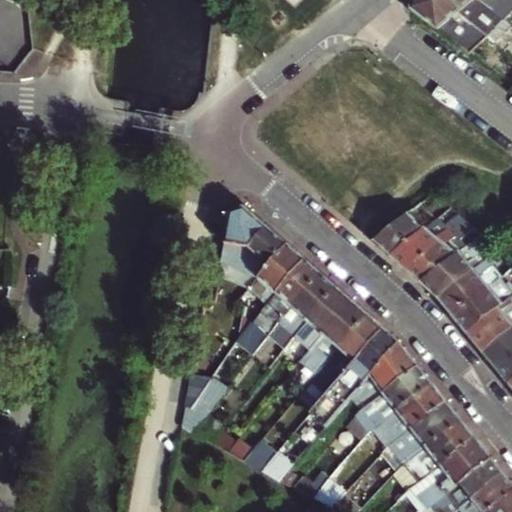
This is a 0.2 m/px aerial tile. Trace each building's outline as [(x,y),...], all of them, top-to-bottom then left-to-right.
[(487,47),(493,39),(442,0),(417,0),(414,13),(477,60),(487,47)] [(511,27),(511,21),(510,20),(483,0),(442,0),(493,39),(499,44),(511,27)] [(511,7),(502,0),(483,0),(510,20),(511,16),(511,7)] [(497,75),(508,62),(487,47),(477,60),(497,75)] [(376,244),(393,259),(440,220),(421,204),(376,244)] [(247,296),(252,291),(290,248),(247,211),(231,215),(223,268),(243,271),(256,272),(240,290),(247,296)] [(445,227),(450,238),(468,223),(460,215),(445,227)] [(393,259),(409,273),(450,238),(445,227),(440,220),(393,259)] [(409,273),(425,286),(463,252),(457,245),(477,228),(468,223),(450,238),(409,273)] [(425,286),(439,299),(477,268),(472,262),(485,251),(490,258),(500,250),(485,232),(463,252),(425,286)] [(252,291),(269,305),(306,263),(290,248),(252,291)] [(487,261),(477,268),(439,299),(454,316),(499,278),(487,261)] [(254,359),(272,337),(321,276),(306,263),(269,305),(264,312),(261,315),(250,327),(258,334),(245,350),(254,359)] [(243,271),(240,290),(256,272),(243,271)] [(288,350),(291,346),(338,290),(321,276),(272,337),(288,350)] [(454,316),(468,334),(502,306),(511,298),(511,297),(511,296),(499,278),(454,316)] [(291,346),(307,359),(353,303),(338,290),(291,346)] [(247,308),(251,303),(245,298),(238,306),(247,307),(247,308)] [(468,334),(484,353),(511,329),(511,299),(511,298),(502,306),(468,334)] [(307,359),(323,372),(368,317),(353,303),(307,359)] [(246,332),(250,327),(261,315),(257,313),(247,308),(242,330),(246,332)] [(323,372),(339,385),(385,332),(368,317),(323,372)] [(511,329),(484,353),(497,369),(511,355),(511,329)] [(332,423),(356,395),(400,345),(385,332),(339,385),(317,410),(332,423)] [(370,410),(375,406),(420,370),(400,345),(356,395),(370,410)] [(511,355),(497,369),(510,384),(511,382),(511,355)] [(384,426),(387,423),(434,388),(420,370),(375,406),(370,410),(365,416),(380,430),(384,426)] [(193,435),(201,424),(229,391),(216,380),(191,412),(186,411),(182,430),(193,435)] [(387,423),(403,442),(449,406),(434,388),(387,423)] [(404,475),(419,461),(464,425),(449,406),(403,442),(399,445),(388,457),(404,475)] [(193,435),(209,444),(218,433),(201,424),(193,435)] [(419,461),(432,478),(478,441),(464,425),(419,461)] [(425,511),(437,503),(460,484),(492,460),(478,441),(432,478),(402,504),(409,511),(425,511)] [(270,463),(259,457),(251,467),(262,473),(270,463)] [(460,484),(474,502),(506,477),(492,460),(460,484)] [(288,474),(270,463),(262,473),(280,482),(288,474)] [(262,473),(251,467),(249,471),(260,477),(262,473)] [(295,490),(302,482),(288,474),(280,482),(295,490)] [(487,511),(511,493),(511,483),(506,477),(474,502),(461,511),(487,511)] [(313,500),(321,491),(304,480),(302,482),(295,490),(313,500)] [(335,511),(348,499),(350,496),(332,480),(321,491),(313,500),(335,511)] [(511,511),(511,493),(487,511),(511,511)] [(335,511),(362,511),(348,499),(335,511)]
